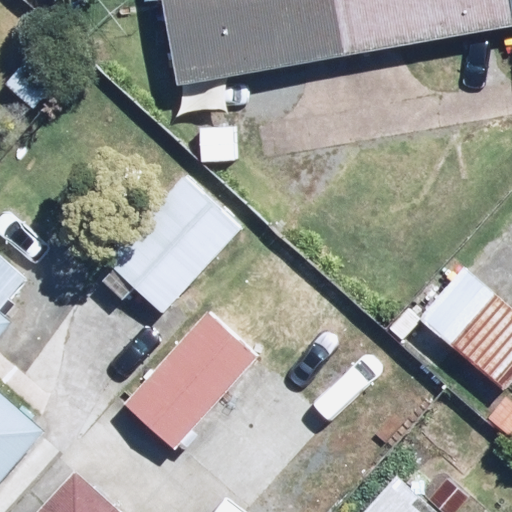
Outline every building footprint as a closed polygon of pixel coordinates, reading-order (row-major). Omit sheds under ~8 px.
[(511,26),(511,0),(167,0),(182,83),(511,26)] [(165,314),(245,227),(187,176),(108,263),(165,314)] [(511,382),(511,305),(468,267),(426,316),(508,387),(511,382)] [(0,340),(15,323),(0,309),(0,486),(51,431),(0,385),(0,340)] [(261,353),(210,309),(128,403),(179,447),(261,353)] [(125,511),(77,469),(39,511),(125,511)] [(440,511),(399,475),(365,511),(440,511)]
